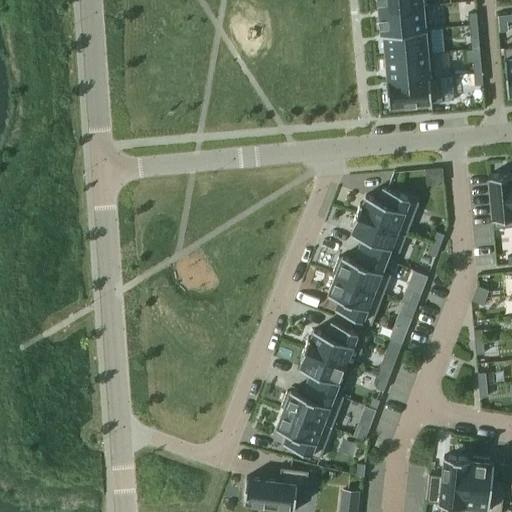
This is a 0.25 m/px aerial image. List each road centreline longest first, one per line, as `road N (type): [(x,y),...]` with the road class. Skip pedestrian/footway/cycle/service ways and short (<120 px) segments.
road 1 (residential): [(101,171),(454,137)]
road 2 (residential): [(125,511),(101,171)]
road 3 (residential): [(454,137),(466,282),(419,403)]
road 4 (residential): [(101,171),(89,0)]
